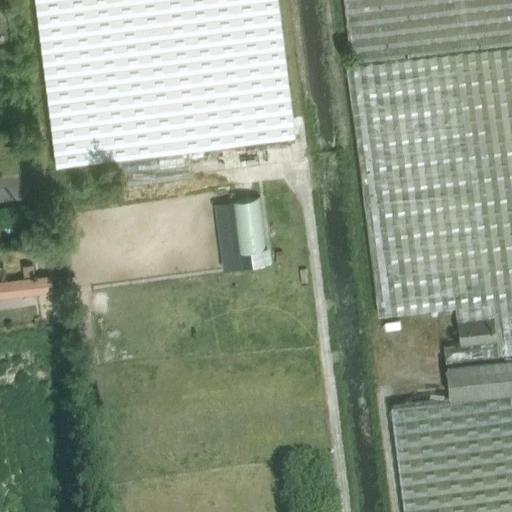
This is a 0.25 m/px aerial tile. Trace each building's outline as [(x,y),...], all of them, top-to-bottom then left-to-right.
[(36,0),(57,165),(116,158),(119,183),(194,174),(191,149),(296,136),(279,0),(36,0)] [(456,306),(461,342),(445,344),(447,364),(451,397),(391,405),(404,511),(511,511),(511,0),(345,0),(352,63),(346,64),(378,314),(456,306)] [(237,252),(263,248),(265,248),(258,197),(231,201),(237,252)] [(35,209),(26,210),(27,221),(36,220),(35,209)] [(263,248),(237,252),(239,267),(265,264),(263,248)] [(23,265),(24,276),(34,275),(33,264),(23,265)] [(53,273),(34,275),(24,276),(14,277),(14,279),(0,280),(0,296),(54,291),(53,273)]
